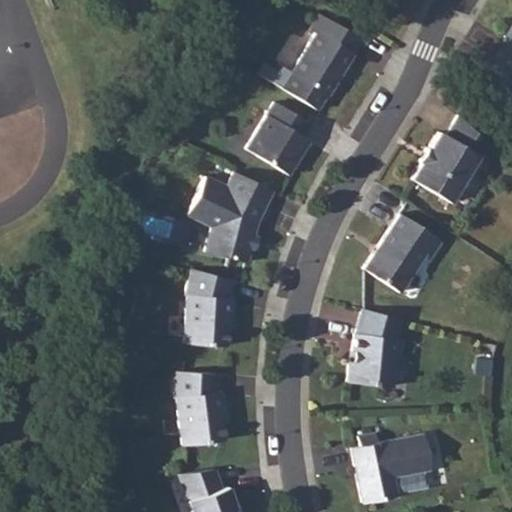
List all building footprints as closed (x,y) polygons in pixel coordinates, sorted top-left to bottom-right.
[(318,13),(308,29),(314,32),(289,72),(325,95),(360,40),(318,13)] [(511,26),(491,60),(496,63),(489,73),(511,97),(511,26)] [(273,101),(243,148),(286,174),(307,139),(300,136),(308,123),(273,101)] [(488,147),(456,113),(443,134),(436,130),(427,147),(425,146),(417,160),(418,160),(408,177),(448,200),(475,155),(481,158),(488,147)] [(270,190),(232,171),(224,185),(203,175),(184,214),(209,226),(203,251),(245,262),(254,221),(270,190)] [(439,240),(398,213),(361,267),(397,291),(423,251),(429,255),(439,240)] [(226,296),(230,278),(190,268),(183,294),(184,294),(181,342),(223,345),(225,316),(229,316),(230,296),(226,296)] [(399,318),(361,308),(354,332),(352,332),(351,350),(352,350),(351,360),(347,363),(346,381),(390,386),(393,360),(398,356),(399,337),(394,336),(399,318)] [(214,391),(216,372),(174,370),(172,397),(174,397),(180,444),(221,439),(218,410),(222,410),(220,390),(214,391)] [(358,445),(349,447),(353,466),(358,465),(360,476),(356,482),(360,502),(396,494),(392,475),(428,469),(421,432),(375,442),(373,431),(356,435),(358,445)] [(213,468),(176,473),(188,511),(232,511),(231,508),(233,508),(225,486),(219,488),(213,468)]
